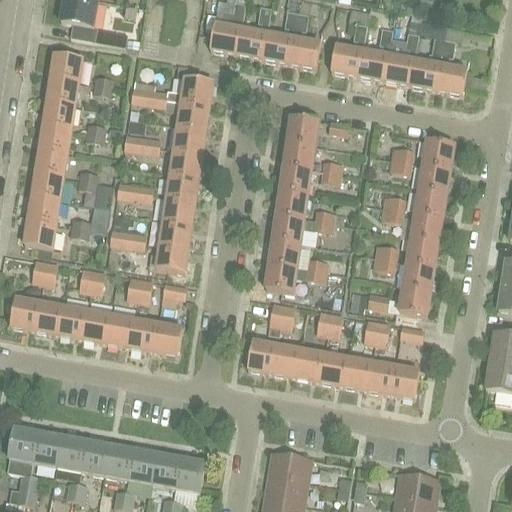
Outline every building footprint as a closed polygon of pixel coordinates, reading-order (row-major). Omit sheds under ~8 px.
[(99,5),(71,0),(65,0),(61,28),(94,34),(99,5)] [(246,0),(239,0),(238,7),(245,8),(246,0)] [(408,0),(405,19),(418,21),(421,3),(422,0),(408,0)] [(232,23),(230,31),(217,28),(212,55),(239,60),(244,33),(242,33),(246,9),(245,8),(238,7),(236,7),(233,23),(232,23)] [(262,29),(261,36),(244,33),(239,60),(265,65),(270,38),(268,38),(272,13),(261,11),(258,28),(262,29)] [(349,27),(357,29),(368,31),(370,17),(351,13),(349,27)] [(289,34),(288,41),(270,38),(265,65),(291,70),(300,19),(298,18),(288,16),(285,33),(289,34)] [(300,19),(291,70),(318,75),(323,48),(301,44),(303,36),(307,37),(309,20),(300,19)] [(357,46),(356,54),(339,50),(334,78),(360,82),(365,55),(363,55),(368,31),(357,29),(354,45),(357,46)] [(97,33),(95,46),(126,52),(128,39),(97,33)] [(383,51),(382,58),(365,55),(360,82),(386,87),(391,60),(389,59),(393,35),(383,33),(380,50),(383,51)] [(410,55),(408,63),(391,60),(386,87),(412,91),(417,64),(415,64),(420,40),(409,38),(406,55),(410,55)] [(417,64),(412,91),(438,96),(447,45),(445,45),(435,43),(432,59),(430,59),(428,66),(417,64)] [(447,45),(438,96),(464,101),(469,73),(448,70),(450,63),(453,63),(456,47),(447,45)] [(51,83),(80,88),(83,63),(55,59),(51,83)] [(95,90),(114,93),(115,85),(96,82),(95,90)] [(48,107),(76,111),(80,88),(51,83),(48,107)] [(186,83),(184,98),(168,96),(168,98),(155,95),(156,88),(135,85),(133,100),(211,112),(214,88),(186,83)] [(114,93),(95,90),(94,99),(112,102),(114,93)] [(167,106),(183,108),(179,132),(207,136),(211,112),(133,100),(132,109),(166,113),(167,106)] [(44,131),(73,135),(76,111),(48,107),(44,131)] [(289,147),(316,151),(320,126),(293,122),(289,147)] [(329,139),(347,142),(349,129),(331,127),(329,139)] [(87,138),(106,140),(107,133),(89,129),(87,138)] [(41,155),(69,159),(73,135),(44,131),(41,155)] [(176,156),(204,160),(207,136),(179,132),(176,156)] [(105,150),(106,140),(87,138),(86,147),(105,150)] [(127,140),(126,148),(160,153),(162,144),(127,140)] [(428,146),(424,171),(452,175),(456,150),(428,146)] [(289,147),(285,172),(313,176),(316,151),(289,147)] [(160,153),(126,148),(125,156),(159,161),(160,153)] [(394,153),(391,165),(413,169),(415,156),(394,153)] [(37,179),(65,183),(69,159),(41,155),(37,179)] [(172,179),(200,184),(204,160),(176,156),(172,179)] [(413,169),(391,165),(390,177),(411,180),(413,169)] [(323,177),(343,180),(344,170),(324,167),(323,177)] [(452,175),(424,171),(420,195),(448,200),(452,175)] [(285,172),(282,196),(309,200),(313,176),(285,172)] [(81,177),(80,185),(98,188),(100,180),(81,177)] [(323,177),(321,187),(342,190),(343,180),(323,177)] [(33,203),(62,207),(65,183),(37,179),(33,203)] [(200,184),(172,179),(168,203),(196,208),(200,184)] [(98,188),(80,185),(78,194),(97,197),(98,188)] [(120,187),(119,196),(153,201),(154,192),(120,187)] [(416,220),(444,224),(448,200),(420,195),(416,220)] [(153,201),(119,196),(117,203),(152,208),(153,201)] [(309,200),(282,196),(278,221),(335,229),(336,219),(317,216),(316,226),(305,224),(307,215),(309,200)] [(383,214),(405,218),(407,205),(385,201),(383,214)] [(30,226),(58,231),(62,207),(33,203),(30,226)] [(196,208),(168,203),(165,227),(193,231),(196,208)] [(405,218),(383,214),(382,225),(403,229),(405,218)] [(416,220),(412,244),(440,248),(444,224),(416,220)] [(334,238),(335,229),(278,221),(274,245),(301,249),(304,234),(334,238)] [(72,233),(91,236),(92,228),(74,224),(72,233)] [(58,231),(30,226),(26,251),(54,255),(58,231)] [(161,251),(189,255),(193,231),(165,227),(161,251)] [(91,236),(72,233),(71,241),(90,244),(91,236)] [(113,235),(112,244),(146,249),(147,240),(113,235)] [(146,249),(112,244),(110,251),(145,255),(146,249)] [(412,244),(408,268),(436,273),(440,248),(412,244)] [(298,274),(301,249),(274,245),(270,269),(298,274)] [(375,263),(397,267),(399,254),(377,250),(375,263)] [(189,255),(161,251),(157,276),(185,280),(189,255)] [(397,267),(375,263),(373,274),(395,278),(397,267)] [(37,265),(36,269),(32,289),(45,291),(49,267),(37,265)] [(308,275),(328,278),(330,268),(310,265),(308,275)] [(59,269),(49,267),(45,291),(55,292),(59,269)] [(408,268),(404,293),(432,297),(436,273),(408,268)] [(503,290),(511,291),(511,268),(506,268),(503,290)] [(294,299),(298,274),(270,269),(266,294),(294,299)] [(80,297),(92,299),(96,276),(84,273),(80,297)] [(328,278),(308,275),(307,285),(327,288),(328,278)] [(96,276),(92,299),(102,301),(106,278),(96,276)] [(127,306),(139,308),(143,284),(132,282),(127,306)] [(143,284),(139,308),(149,310),(153,286),(143,284)] [(188,292),(167,288),(163,309),(176,311),(178,304),(185,305),(188,292)] [(511,291),(503,290),(499,317),(511,319),(511,291)] [(428,322),(432,297),(404,293),(402,306),(391,304),(391,302),(371,298),(368,313),(388,316),(388,315),(400,317),(400,318),(428,322)] [(36,337),(41,309),(17,304),(12,332),(36,337)] [(281,333),(286,310),(274,308),(269,339),(280,342),(281,333)] [(65,313),(41,309),(36,337),(60,341),(65,313)] [(296,312),(286,310),(281,333),(292,335),(296,312)] [(84,345),(89,317),(65,313),(60,341),(84,345)] [(328,342),(333,318),(322,316),(317,340),(328,342)] [(84,345),(107,350),(112,322),(89,317),(84,345)] [(333,318),(328,342),(339,344),(344,320),(333,318)] [(107,350),(131,354),(136,326),(112,322),(107,350)] [(376,350),(380,327),(369,325),(364,348),(376,350)] [(136,326),(131,354),(154,358),(160,330),(136,326)] [(380,327),(376,350),(387,352),(391,329),(380,327)] [(184,335),(160,330),(154,358),(179,363),(184,335)] [(425,335),(403,331),(401,344),(423,348),(425,335)] [(511,341),(495,339),(491,367),(511,370),(511,341)] [(273,379),(278,351),(254,346),(249,374),(273,379)] [(273,379),(296,383),(302,355),(278,351),(273,379)] [(302,355),(296,383),(320,388),(325,360),(302,355)] [(349,364),(325,360),(320,388),(344,392),(349,364)] [(367,396),(372,368),(349,364),(344,392),(367,396)] [(511,370),(491,367),(487,395),(511,399),(511,370)] [(367,396),(391,401),(396,373),(372,368),(367,396)] [(396,373),(391,401),(415,405),(420,377),(396,373)] [(34,469),(35,469),(40,438),(16,434),(11,465),(10,464),(8,477),(22,479),(19,495),(12,494),(10,507),(7,506),(5,511),(17,511),(18,508),(28,510),(33,481),(32,481),(34,469)] [(35,469),(59,473),(64,442),(40,438),(35,469)] [(59,473),(82,477),(88,447),(64,442),(59,473)] [(82,477),(106,481),(111,451),(88,447),(82,477)] [(106,481),(130,485),(135,455),(111,451),(106,481)] [(135,455),(130,485),(154,490),(159,459),(135,455)] [(154,490),(177,494),(183,463),(159,459),(154,490)] [(273,459),(270,483),(308,489),(312,465),(273,459)] [(207,468),(183,463),(177,494),(202,498),(207,468)] [(401,479),(398,503),(436,509),(440,486),(401,479)] [(33,481),(28,510),(36,511),(41,482),(33,481)] [(266,506),(304,511),(308,489),(270,483),(266,506)] [(339,494),(350,495),(351,485),(341,483),(339,494)] [(355,496),(365,498),(367,487),(357,486),(355,496)] [(66,504),(77,506),(80,490),(69,487),(66,504)] [(80,490),(77,506),(85,508),(88,491),(80,490)] [(350,495),(339,494),(338,504),(348,506),(350,495)] [(114,511),(125,511),(128,498),(117,496),(114,511)] [(365,498),(355,496),(354,506),(364,507),(365,498)] [(128,498),(125,511),(133,511),(136,500),(128,498)] [(435,511),(436,509),(398,503),(396,511),(435,511)]
